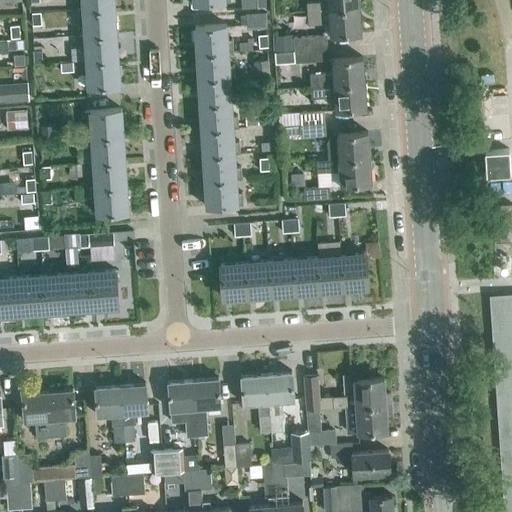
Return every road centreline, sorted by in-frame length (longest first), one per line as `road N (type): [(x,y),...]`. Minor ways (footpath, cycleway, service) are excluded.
road 1 (residential): [(178,339),(155,0)]
road 2 (tertiary): [(434,320),(411,0)]
road 3 (residential): [(434,320),(178,339)]
road 4 (tertiary): [(445,511),(434,320)]
road 5 (residential): [(178,339),(0,354)]
